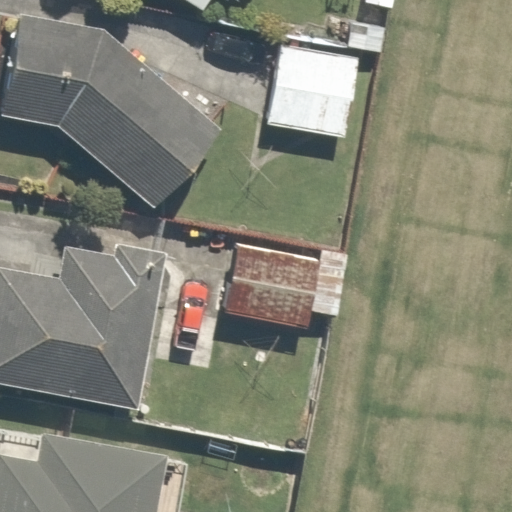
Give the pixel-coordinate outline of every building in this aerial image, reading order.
[(169,0),(187,10),(193,0),(169,0)] [(89,27),(2,16),(0,36),(0,117),(45,124),(143,207),(214,130),(89,27)] [(339,40),(265,34),(259,118),(345,124),(351,48),(378,50),(380,20),(340,18),(339,40)] [(226,235),(215,303),(299,317),(301,302),(339,309),(350,242),(311,236),(309,249),(226,235)] [(38,271),(0,264),(0,382),(134,410),(162,254),(48,241),(38,271)] [(147,511),(159,457),(32,427),(36,456),(0,448),(0,511),(147,511)]
